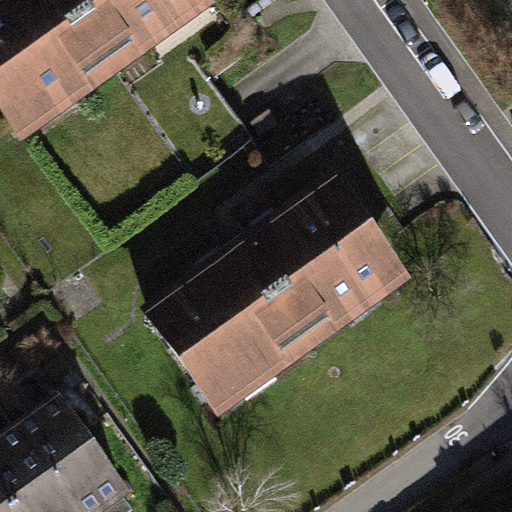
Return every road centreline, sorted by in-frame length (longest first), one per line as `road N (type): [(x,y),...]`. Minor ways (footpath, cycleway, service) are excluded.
road 1 (residential): [(352,0),(511,230)]
road 2 (residential): [(511,401),(360,511)]
